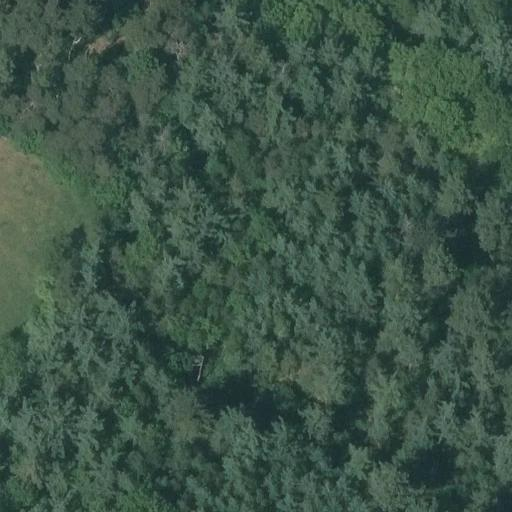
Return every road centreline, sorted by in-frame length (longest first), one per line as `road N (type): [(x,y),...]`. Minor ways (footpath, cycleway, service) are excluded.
road 1 (track): [(241,0),(511,171)]
road 2 (track): [(360,0),(511,100)]
